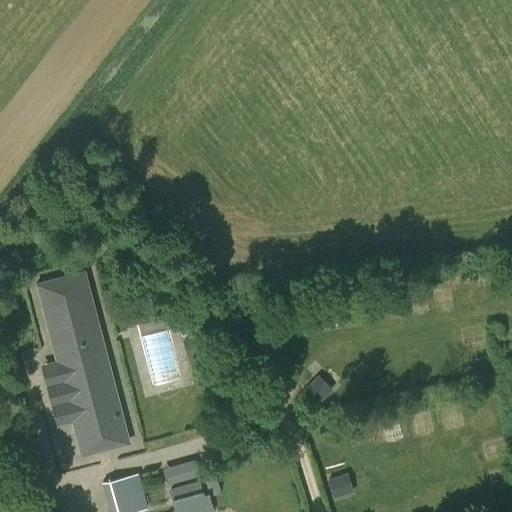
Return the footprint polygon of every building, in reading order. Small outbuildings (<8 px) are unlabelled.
[(53,384),(62,382),(81,454),(128,442),(84,271),(36,284),(57,362),(48,364),(53,384)] [(357,326),(357,314),(320,313),(320,325),(357,326)] [(282,332),(282,331),(282,330),(282,329),(282,328),(281,327),(281,326),(280,325),(280,324),(279,324),(278,323),(277,322),(276,322),(275,321),(274,321),(273,321),(272,321),(271,321),(270,321),(269,321),(268,321),(267,322),(266,322),(265,323),(264,323),(264,324),(263,324),(262,325),(262,326),(262,327),(261,328),(261,329),(261,330),(261,331),(261,332),(261,333),(261,334),(261,335),(262,336),(262,337),(262,338),(263,338),(264,339),(264,340),(265,340),(266,341),(267,341),(268,342),(269,342),(270,342),(271,342),(272,342),(273,342),(274,342),(275,342),(276,341),(277,341),(278,340),(279,339),(280,338),(281,337),(281,336),(282,335),(282,334),(282,333),(282,332)] [(208,353),(202,334),(189,338),(195,357),(208,353)] [(318,379),(307,390),(318,400),(329,389),(318,379)] [(136,473),(101,482),(109,511),(128,511),(137,509),(134,495),(142,493),(136,473)] [(345,475),(330,480),(335,494),(349,490),(345,475)] [(212,511),(208,496),(203,497),(199,482),(169,491),(175,511),(212,511)]
